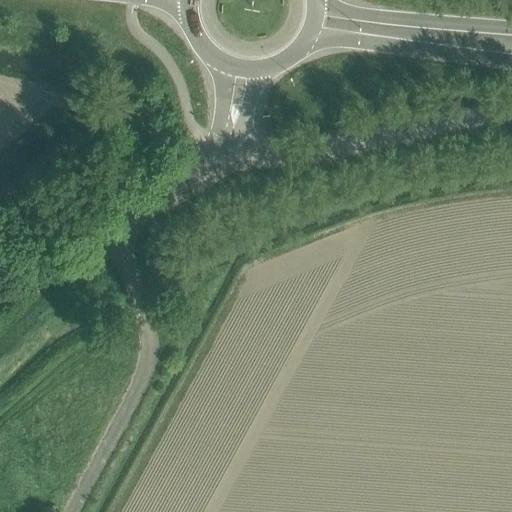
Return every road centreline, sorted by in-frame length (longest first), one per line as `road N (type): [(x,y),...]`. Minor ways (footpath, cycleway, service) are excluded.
road 1 (unclassified): [(221,147),(292,158),(511,113)]
road 2 (unclassified): [(0,318),(110,223),(207,170),(221,147)]
road 3 (secondary): [(307,37),(511,61)]
road 4 (secondary): [(511,30),(360,16),(315,2)]
